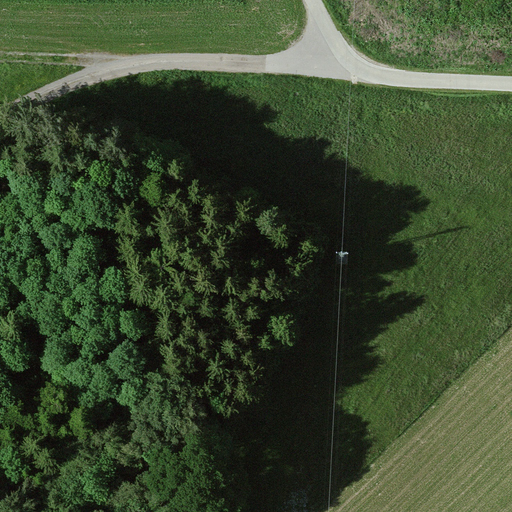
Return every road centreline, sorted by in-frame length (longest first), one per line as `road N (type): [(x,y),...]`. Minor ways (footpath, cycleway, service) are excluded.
road 1 (track): [(324,58),(275,67),(164,61),(91,75),(0,109)]
road 2 (track): [(511,84),(381,76),(324,58)]
